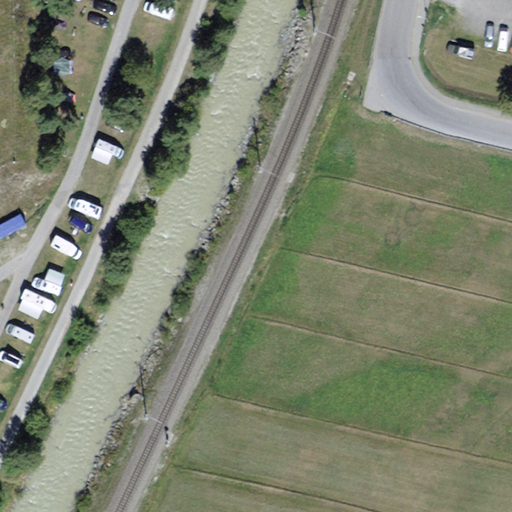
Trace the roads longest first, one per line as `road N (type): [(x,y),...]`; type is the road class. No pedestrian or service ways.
road 1 (track): [(0,451),(164,85),(188,0)]
road 2 (unclassified): [(402,0),(393,58),(404,92),(441,117),(511,136)]
